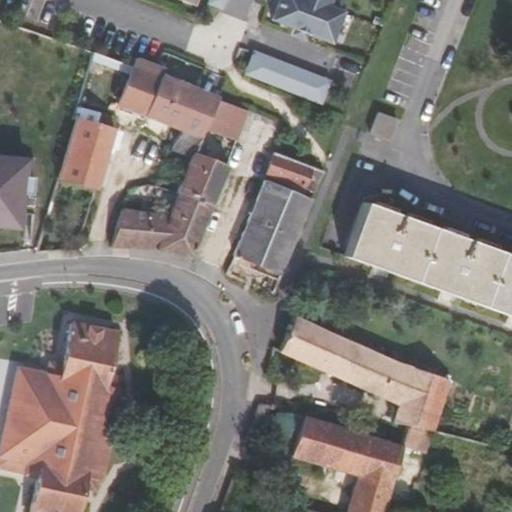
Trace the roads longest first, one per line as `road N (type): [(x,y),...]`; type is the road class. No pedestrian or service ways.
road 1 (residential): [(200,511),(227,427),(233,370),(219,326),(192,291),(136,270),(0,276)]
road 2 (residential): [(457,0),(419,95),(412,165),(428,198),(511,230)]
road 3 (residential): [(89,0),(194,42),(228,29),(239,0)]
